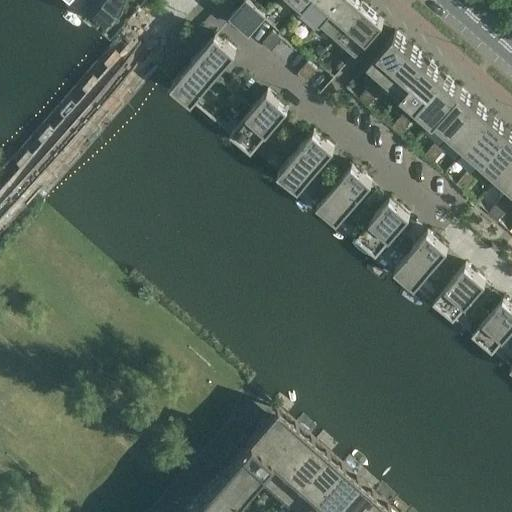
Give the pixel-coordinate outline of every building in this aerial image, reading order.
[(104,24),(125,0),(89,0),(84,7),(104,24)] [(231,15),(250,31),(266,13),(251,0),(245,0),(238,9),(237,8),(231,15)] [(297,12),(307,0),(282,0),(296,12),(297,12)] [(318,24),(339,0),(307,0),(297,12),(316,28),(319,25),(318,24)] [(339,36),(366,5),(360,0),(339,0),(318,24),(319,25),(336,40),(339,36)] [(357,52),(384,21),(375,12),(376,10),(370,5),(368,7),(366,5),(339,36),(357,52)] [(277,44),(283,38),(273,30),(268,36),(277,44)] [(385,77),(413,46),(396,31),(368,62),(385,77)] [(225,40),(216,33),(198,54),(197,54),(173,82),(194,99),(237,50),(225,39),(225,40)] [(272,50),(277,44),(268,36),(263,42),(272,50)] [(402,91),(429,60),(414,47),(413,46),(385,77),(402,91)] [(418,105),(445,74),(436,66),(438,64),(432,59),(430,61),(429,60),(402,91),(418,105)] [(308,61),(303,67),(312,75),(317,69),(308,61)] [(307,81),(312,75),(303,67),(298,73),(307,81)] [(434,119),(461,88),(452,81),(454,78),(448,73),(446,75),(445,74),(418,105),(433,119),(434,119)] [(242,83),(236,77),(228,86),(234,91),(242,83)] [(370,86),(364,92),(374,100),(379,94),(370,86)] [(447,137),(478,103),(461,88),(434,119),(433,119),(430,123),(447,137)] [(252,148),(289,107),(269,89),(232,131),(252,148)] [(243,100),(234,91),(229,98),(237,106),(243,100)] [(374,100),(364,92),(359,98),(368,106),(374,100)] [(463,152),(494,117),(479,104),(478,103),(447,137),(463,152)] [(402,114),(397,120),(406,128),(411,122),(402,114)] [(480,166),(510,131),(494,117),(463,152),(480,166)] [(401,134),(406,128),(397,120),(392,126),(401,134)] [(300,188),(308,178),(335,147),(315,129),(279,170),(300,188)] [(499,177),(511,161),(511,133),(510,131),(480,166),(497,181),(500,177),(499,177)] [(435,143),(429,149),(439,157),(444,151),(435,143)] [(439,157),(429,149),(424,155),(433,163),(439,157)] [(511,161),(499,177),(500,177),(511,188),(511,161)] [(318,202),(338,220),(373,180),(353,163),(336,182),(331,188),(318,202)] [(467,171),(462,177),(471,185),(476,179),(467,171)] [(336,182),(327,174),(322,180),(331,188),(336,182)] [(466,191),(471,185),(462,177),(457,183),(466,191)] [(357,235),(377,252),(411,214),(391,196),(374,215),(369,221),(357,235)] [(500,200),(494,206),(503,214),(509,208),(500,200)] [(503,214),(494,206),(489,212),(498,220),(503,214)] [(374,215),(365,207),(360,213),(369,221),(374,215)] [(416,284),(424,275),(449,247),(429,229),(412,248),(407,254),(395,267),(416,284)] [(412,248),(403,240),(397,246),(407,254),(412,248)] [(434,299),(455,316),(487,280),(466,263),(450,281),(444,288),(434,299)] [(450,281),(441,273),(435,280),(444,288),(450,281)] [(473,332),(494,349),(511,327),(511,302),(504,296),(488,315),(482,321),(473,332)] [(488,315),(479,307),(473,313),(482,321),(488,315)] [(221,511),(253,475),(297,424),(276,406),(249,437),(248,437),(214,475),(182,511),(221,511)] [(253,475),(268,488),(312,438),(297,424),(253,475)] [(268,488),(283,502),(327,451),(312,438),(268,488)] [(283,502),(295,511),(301,511),(343,465),(327,451),(283,502)] [(301,511),(328,511),(358,478),(343,465),(301,511)] [(328,511),(355,511),(373,492),(358,478),(328,511)] [(355,511),(382,511),(389,505),(373,492),(355,511)]
